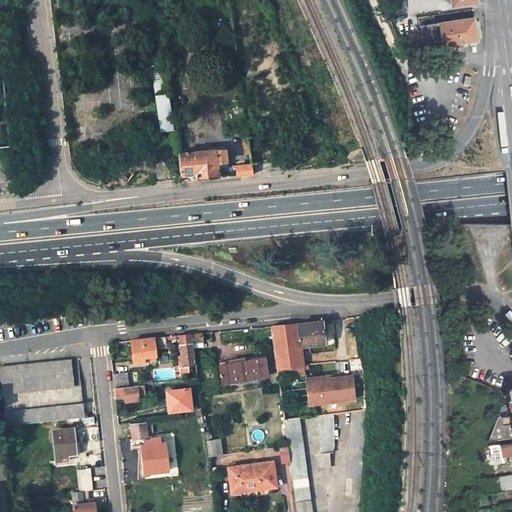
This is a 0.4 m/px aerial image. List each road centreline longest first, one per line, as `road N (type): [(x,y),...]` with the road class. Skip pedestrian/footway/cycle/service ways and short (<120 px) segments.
road 1 (motorway): [(511,182),(0,232)]
road 2 (motorway): [(0,254),(451,210)]
road 3 (primary): [(500,41),(464,138),(427,164),(332,181),(190,191)]
road 4 (motorway): [(0,261),(154,255),(350,306)]
road 5 (residential): [(97,332),(350,306)]
road 6 (unclassified): [(36,0),(63,201)]
road 7 (motorway): [(190,191),(0,222)]
road 8 (residential): [(115,511),(97,332)]
road 9 (primary): [(350,306),(443,291),(477,295),(511,317)]
road 10 (unclassified): [(190,191),(63,201)]
